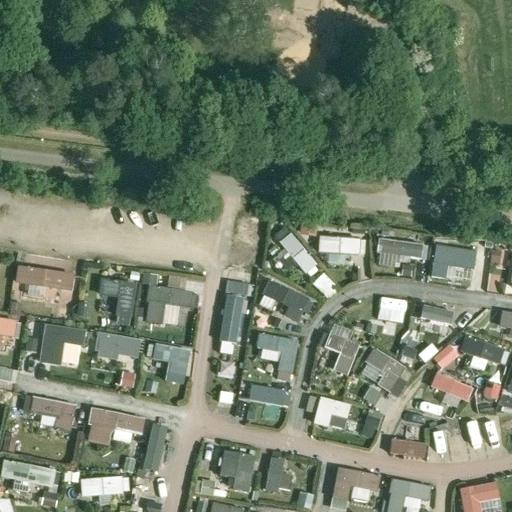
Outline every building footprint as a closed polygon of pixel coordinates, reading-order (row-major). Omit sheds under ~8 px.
[(282,225),(275,224),(273,234),(281,235),(282,225)] [(269,236),(235,231),(228,274),(262,279),(269,236)] [(275,242),(280,247),(290,238),(286,233),(275,242)] [(339,235),(338,243),(353,243),(353,236),(339,235)] [(315,269),(290,238),(280,247),(278,248),(304,278),(315,269)] [(425,245),(378,239),(375,257),(380,258),(399,260),(422,264),(425,245)] [(338,243),(319,242),(318,258),(329,258),(349,259),(359,260),(360,244),(353,243),(338,243)] [(476,255),(436,249),(431,281),(445,283),(447,266),(474,270),(476,255)] [(297,272),(283,255),(272,263),(286,281),(297,272)] [(349,259),(329,258),(329,269),(349,270),(349,259)] [(399,260),(380,258),(378,270),(397,272),(399,260)] [(73,277),(17,270),(15,287),(28,289),(46,291),(70,294),(73,277)] [(142,276),(132,274),(131,282),(140,284),(142,276)] [(151,278),(145,277),(142,285),(149,287),(151,278)] [(325,278),(314,289),(329,303),(340,292),(325,278)] [(168,279),(167,292),(186,294),(187,281),(168,279)] [(139,287),(100,280),(97,298),(118,302),(115,316),(133,319),(139,287)] [(306,302),(267,283),(260,298),(263,300),(258,309),(271,316),(276,306),(299,317),(306,302)] [(46,291),(28,289),(27,298),(45,301),(46,291)] [(167,292),(150,290),(145,326),(164,328),(166,309),(187,311),(190,312),(192,295),(186,294),(167,292)] [(249,298),(232,296),(224,359),(241,361),(249,298)] [(408,307),(382,302),(380,314),(401,317),(406,318),(408,307)] [(74,308),(53,305),(51,320),(73,322),(74,308)] [(187,311),(166,309),(164,328),(185,331),(187,311)] [(454,317),(419,310),(416,323),(419,323),(449,330),(451,330),(454,317)] [(400,328),(401,317),(380,314),(377,313),(375,324),(400,328)] [(511,316),(501,314),(498,331),(510,333),(511,333),(511,316)] [(16,323),(0,321),(0,338),(4,339),(14,340),(16,323)] [(366,326),(358,323),(355,332),(364,334),(366,326)] [(449,330),(419,323),(417,334),(447,340),(449,330)] [(38,340),(44,341),(43,346),(69,350),(81,352),(83,352),(86,334),(49,329),(49,327),(40,325),(38,340)] [(377,329),(368,326),(366,335),(374,337),(377,329)] [(337,329),(333,339),(350,346),(354,335),(337,329)] [(139,343),(99,336),(96,352),(137,359),(139,343)] [(298,345),(259,337),(256,351),(267,354),(265,367),(277,369),(276,374),(278,374),(291,377),(298,345)] [(333,339),(330,337),(324,352),(331,355),(325,370),(347,380),(360,350),(350,346),(333,339)] [(506,351),(466,339),(460,356),(501,369),(506,351)] [(412,361),(417,343),(406,340),(401,358),(412,361)] [(190,355),(149,347),(147,362),(157,363),(172,366),(187,369),(190,355)] [(450,347),(432,361),(438,367),(456,354),(450,347)] [(407,371),(373,351),(366,364),(368,366),(361,378),(392,396),(407,371)] [(172,366),(157,363),(155,374),(170,377),(172,366)] [(242,367),(223,365),(222,375),(240,378),(242,367)] [(0,371),(0,383),(2,384),(16,386),(18,374),(0,371)] [(136,375),(125,373),(122,388),(133,391),(136,375)] [(290,386),(291,377),(278,374),(276,383),(290,386)] [(469,391),(440,379),(434,393),(445,398),(442,405),(460,413),(469,391)] [(161,385),(149,381),(144,395),(156,399),(161,385)] [(183,384),(174,382),(169,401),(179,403),(183,384)] [(501,390),(487,385),(483,399),(496,404),(501,390)] [(285,394),(251,387),(248,402),(268,406),(282,409),(285,394)] [(386,400),(369,389),(362,401),(386,414),(392,403),(386,400)] [(511,394),(507,393),(502,405),(511,408),(511,394)] [(389,395),(386,400),(392,403),(395,405),(398,400),(389,395)] [(76,408),(24,398),(21,414),(40,417),(56,420),(55,429),(54,432),(71,436),(76,408)] [(351,408),(320,399),(312,426),(327,430),(331,419),(346,423),(351,408)] [(428,402),(420,399),(417,411),(424,413),(428,402)] [(282,409),(268,406),(266,417),(280,420),(282,409)] [(144,422),(93,411),(85,445),(107,449),(110,437),(116,431),(120,432),(132,434),(141,436),(144,422)] [(383,418),(369,414),(366,429),(379,432),(383,418)] [(414,415),(404,415),(404,428),(414,429),(414,415)] [(488,416),(470,423),(476,441),(494,434),(488,416)] [(38,426),(55,429),(56,420),(40,417),(38,426)] [(457,425),(429,433),(433,445),(460,437),(457,425)] [(158,477),(167,430),(150,427),(141,473),(158,477)] [(373,434),(361,430),(357,442),(369,446),(373,434)] [(132,434),(120,432),(117,444),(130,447),(132,434)] [(18,440),(6,437),(3,453),(15,455),(18,440)] [(391,442),(389,456),(425,461),(426,447),(391,442)] [(255,458),(223,452),(218,480),(228,482),(226,490),(249,494),(255,458)] [(285,464),(271,461),(268,475),(269,475),(266,492),(279,495),(279,492),(283,476),(285,464)] [(56,473),(3,462),(0,476),(0,480),(15,483),(30,487),(53,491),(56,473)] [(381,480),(338,470),(331,499),(332,499),(346,503),(350,489),(354,490),(371,494),(377,495),(381,480)] [(294,478),(283,476),(279,492),(291,494),(294,478)] [(122,480),(81,482),(81,485),(81,498),(82,500),(123,498),(123,494),(122,480)] [(145,482),(137,480),(133,495),(141,497),(145,482)] [(216,483),(201,480),(198,496),(213,499),(216,483)] [(430,490),(392,482),(389,495),(391,495),(389,504),(387,511),(401,511),(403,507),(405,498),(420,501),(427,503),(430,490)] [(30,487),(15,483),(13,492),(28,495),(30,487)] [(499,511),(493,483),(456,492),(460,511),(499,511)] [(81,498),(81,485),(66,485),(67,498),(81,498)] [(228,491),(216,489),(215,499),(227,501),(228,491)] [(371,494),(354,490),(352,501),(368,505),(371,494)] [(59,495),(44,492),(42,507),(57,510),(59,495)] [(314,496),(300,492),(298,502),(312,505),(314,496)] [(261,495),(247,494),(246,504),(260,504),(261,495)] [(418,510),(420,501),(405,498),(403,507),(418,510)] [(346,503),(332,499),(329,510),(333,511),(336,511),(346,511),(348,503),(346,503)] [(241,511),(242,511),(199,503),(197,511),(241,511)]
